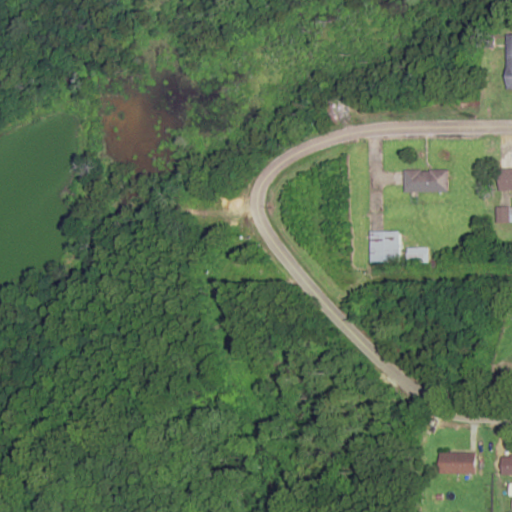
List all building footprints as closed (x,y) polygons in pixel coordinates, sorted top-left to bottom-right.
[(511,167),(500,168),(500,190),(511,189),(511,167)] [(449,170),(404,169),(404,192),(448,192),(449,170)] [(511,206),(496,207),(496,222),(511,222),(511,206)] [(400,262),(400,231),(371,231),(371,262),(400,262)] [(427,248),(407,248),(407,262),(427,262),(427,248)] [(440,473),(476,473),(476,453),(440,453),(440,473)] [(502,475),(511,474),(511,453),(502,453),(502,475)]
